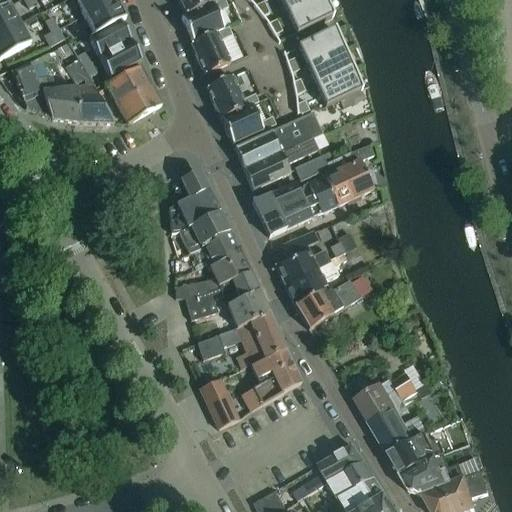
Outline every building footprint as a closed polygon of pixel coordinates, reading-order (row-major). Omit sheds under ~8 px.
[(4,0),(0,0),(0,12),(9,8),(4,0)] [(23,0),(22,1),(27,11),(35,7),(31,0),(23,0)] [(72,0),(82,19),(114,1),(113,0),(72,0)] [(176,0),(184,18),(223,1),(222,0),(176,0)] [(321,0),(277,0),(285,16),(321,0)] [(323,0),(321,0),(286,16),(295,37),(332,20),(323,0)] [(114,1),(82,19),(93,38),(119,24),(125,21),(114,1)] [(184,18),(180,20),(192,46),(223,31),(215,15),(227,9),(226,8),(223,1),(184,18)] [(263,3),(255,8),(262,18),(269,15),(263,3)] [(9,8),(0,12),(0,36),(19,26),(9,8)] [(53,19),(44,24),(50,35),(57,31),(57,32),(59,31),(53,19)] [(276,22),(268,25),(274,36),(281,33),(276,22)] [(93,38),(87,41),(98,61),(129,44),(119,24),(93,38)] [(19,26),(0,36),(0,61),(29,46),(19,26)] [(192,46),(190,47),(204,78),(229,66),(218,43),(231,37),(230,35),(228,29),(223,31),(192,46)] [(50,35),(56,46),(64,41),(59,31),(57,32),(57,31),(50,35)] [(333,32),(296,49),(306,69),(342,53),(333,32)] [(50,35),(43,39),(49,49),(56,46),(50,35)] [(140,64),(129,44),(98,61),(109,81),(140,64)] [(75,90),(79,127),(112,127),(76,63),(65,70),(60,62),(70,57),(65,47),(56,52),(48,56),(51,65),(65,85),(71,82),(74,87),(82,83),(83,89),(75,90)] [(315,89),(352,72),(342,53),(306,69),(315,89)] [(84,55),(76,59),(82,70),(90,65),(84,55)] [(45,68),(51,65),(48,56),(29,64),(30,67),(50,122),(50,123),(79,127),(75,90),(55,92),(51,79),(49,79),(45,68)] [(294,60),(287,63),(291,75),(299,72),(294,60)] [(90,65),(82,70),(89,80),(96,76),(90,65)] [(32,115),(50,122),(30,67),(10,74),(22,105),(28,103),(32,115)] [(139,70),(106,88),(127,127),(160,109),(139,70)] [(352,72),(315,89),(324,109),(361,93),(352,72)] [(231,79),(205,91),(219,122),(250,108),(257,104),(254,98),(254,96),(241,102),(231,79)] [(293,86),(296,99),(305,94),(300,83),(293,86)] [(304,103),(297,106),(298,115),(303,115),(309,113),(304,103)] [(250,108),(219,122),(231,147),(275,127),(272,121),(271,119),(258,125),(250,108)] [(242,173),(321,137),(312,116),(233,151),(242,173)] [(321,137),(242,173),(251,193),(289,175),(286,167),(318,154),(313,141),(322,137),(321,137)] [(333,163),(350,203),(372,193),(358,164),(372,158),(369,150),(354,154),(333,163)] [(323,168),(325,167),(322,159),(293,171),(299,184),(319,175),(325,172),(323,168)] [(336,209),(350,203),(333,163),(325,167),(323,168),(325,172),(319,175),(321,180),(328,194),(336,209)] [(228,234),(218,215),(207,193),(197,175),(180,183),(189,201),(167,212),(170,237),(175,235),(176,235),(179,241),(188,258),(190,258),(212,246),(211,243),(228,234)] [(313,201),(328,194),(321,180),(301,189),(302,192),(298,194),(294,186),(251,205),(259,223),(312,199),(313,201)] [(156,209),(143,189),(123,202),(133,222),(156,209)] [(268,240),(336,209),(328,194),(313,201),(312,199),(259,223),(268,240)] [(360,228),(339,238),(345,250),(366,241),(360,228)] [(307,254),(295,259),(293,255),(328,240),(324,230),(280,248),(287,263),(274,269),(284,288),(329,266),(328,263),(324,254),(310,260),(307,254)] [(219,261),(237,252),(228,234),(211,243),(212,246),(190,258),(195,268),(204,264),(217,258),(219,261)] [(340,257),(344,255),(339,245),(329,250),(334,260),(340,257)] [(230,283),(248,276),(237,252),(219,261),(217,258),(204,264),(213,283),(174,291),(174,302),(184,302),(208,293),(217,290),(230,285),(230,283)] [(293,309),(320,295),(325,292),(323,286),(336,280),(331,270),(344,264),(340,257),(334,260),(328,263),(329,266),(284,288),(293,309)] [(238,303),(257,295),(248,276),(230,283),(230,285),(238,303)] [(350,287),(358,300),(370,292),(362,279),(350,287)] [(359,301),(358,300),(350,287),(348,284),(323,299),(320,295),(293,309),(308,333),(359,301)] [(267,316),(257,295),(238,303),(230,285),(217,290),(235,331),(267,316)] [(187,314),(213,305),(208,293),(184,302),(187,314)] [(213,305),(187,314),(190,324),(217,315),(213,305)] [(249,368),(284,352),(267,316),(235,331),(196,346),(201,364),(222,356),(220,351),(238,344),(249,368)] [(388,347),(399,340),(391,327),(380,334),(388,347)] [(284,352),(249,368),(254,382),(268,375),(270,380),(251,389),(260,407),(249,413),(250,414),(282,397),(281,396),(300,386),(284,352)] [(385,457),(426,436),(416,420),(404,428),(398,417),(406,412),(400,402),(413,395),(418,403),(431,395),(426,387),(416,393),(406,376),(392,384),(398,395),(388,401),(394,412),(368,427),(385,457)] [(218,383),(209,387),(198,392),(217,433),(237,423),(218,383)] [(398,395),(392,384),(390,385),(389,383),(354,404),(368,427),(394,412),(388,401),(398,395)] [(423,428),(435,425),(432,412),(420,414),(423,428)] [(426,436),(385,457),(399,479),(434,460),(444,457),(438,443),(433,445),(429,436),(426,437),(426,436)] [(307,498),(319,491),(328,486),(364,466),(352,449),(317,468),(322,477),(301,490),(307,498)] [(336,502),(374,482),(364,466),(328,486),(336,502)] [(420,498),(469,479),(469,478),(464,480),(458,467),(441,475),(437,467),(401,483),(408,495),(419,499),(420,498)] [(479,476),(469,479),(420,498),(428,511),(473,511),(470,503),(487,496),(479,476)] [(393,511),(374,482),(336,502),(337,503),(338,502),(344,511),(393,511)] [(284,511),(289,509),(278,492),(252,508),(254,511),(284,511)]
